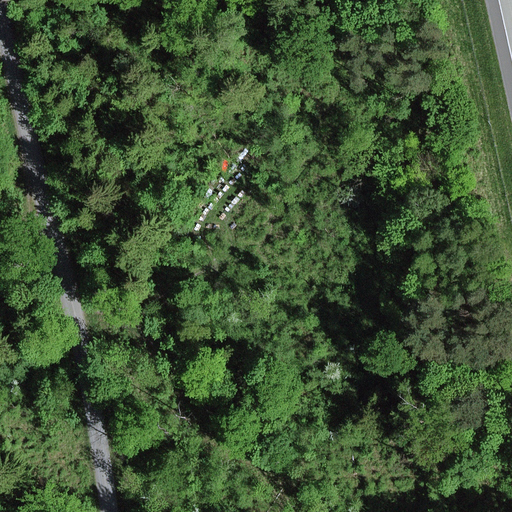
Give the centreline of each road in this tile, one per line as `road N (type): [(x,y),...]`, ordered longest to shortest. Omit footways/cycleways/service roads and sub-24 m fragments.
road 1 (track): [(0,3),(79,333),(106,511)]
road 2 (track): [(79,333),(133,320),(252,245)]
